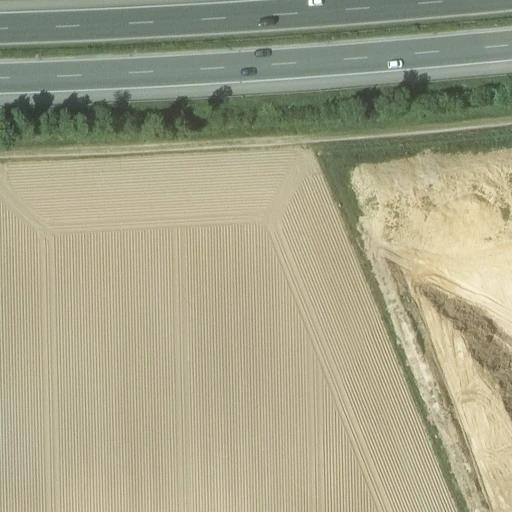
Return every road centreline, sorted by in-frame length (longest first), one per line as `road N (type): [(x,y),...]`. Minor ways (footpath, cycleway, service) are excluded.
road 1 (motorway): [(0,89),(144,87),(511,56)]
road 2 (track): [(0,157),(511,122)]
road 3 (motorway): [(491,0),(0,30)]
